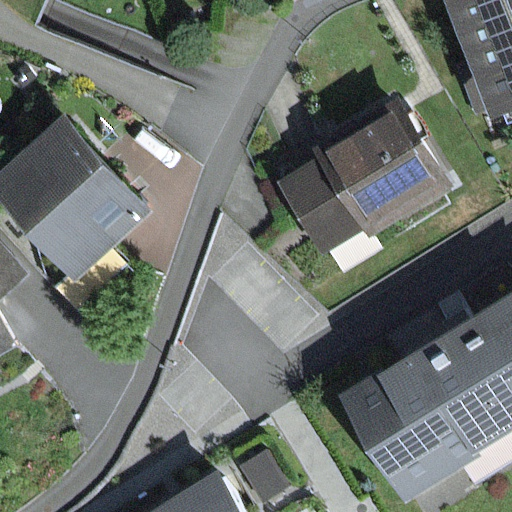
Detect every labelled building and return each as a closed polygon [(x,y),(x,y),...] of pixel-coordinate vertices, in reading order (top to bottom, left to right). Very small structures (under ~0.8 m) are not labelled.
[(511,0),(459,0),(499,111),(511,106),(511,0)] [(411,104),(285,185),(337,264),(463,183),(411,104)] [(150,221),(59,120),(0,173),(0,199),(78,286),(150,221)] [(511,302),(361,395),(423,495),(511,441),(511,302)] [(0,324),(0,372),(20,363),(0,324)] [(271,451),(248,464),(268,499),(291,486),(271,451)] [(169,511),(248,511),(227,477),(182,504),(169,511)]
